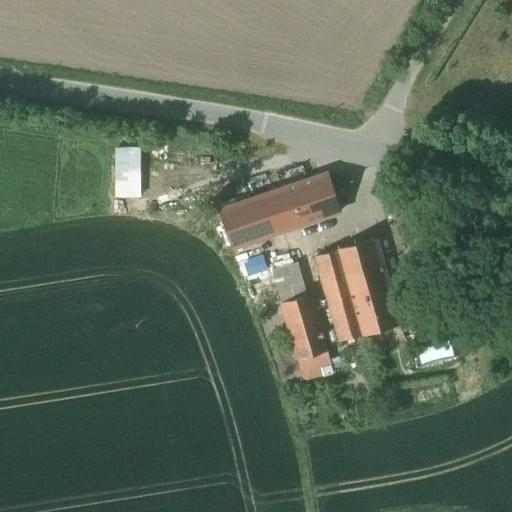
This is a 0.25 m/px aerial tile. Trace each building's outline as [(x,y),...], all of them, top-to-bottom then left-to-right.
[(109,197),(134,197),(135,147),(110,147),(109,197)] [(233,251),(343,214),(328,171),(218,208),(233,251)] [(346,287),(386,275),(375,239),(336,250),(337,251),(315,257),(340,341),(360,335),(346,287)] [(240,279),(262,271),(257,256),(235,264),(240,279)] [(294,263),(266,269),(273,299),(300,293),(294,263)] [(400,325),(386,275),(346,287),(360,335),(361,336),(400,325)] [(310,297),(277,306),(296,383),(330,374),(310,297)] [(413,350),(415,366),(448,362),(446,346),(413,350)]
